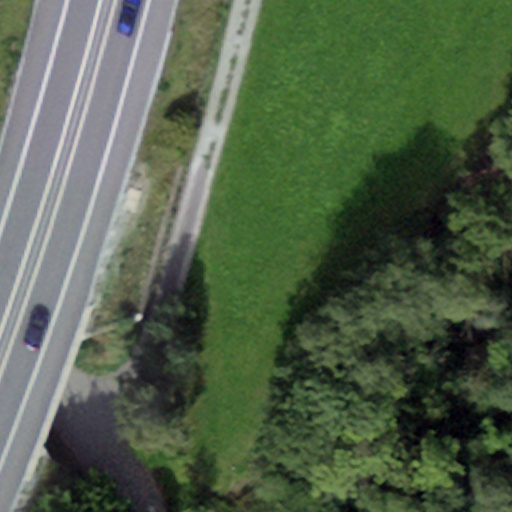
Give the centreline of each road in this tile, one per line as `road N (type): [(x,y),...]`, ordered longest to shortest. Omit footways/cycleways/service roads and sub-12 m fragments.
road 1 (track): [(65,384),(166,330),(256,0)]
road 2 (trunk): [(0,418),(73,209),(132,0)]
road 3 (trunk): [(82,0),(0,279)]
road 4 (track): [(0,296),(148,511)]
